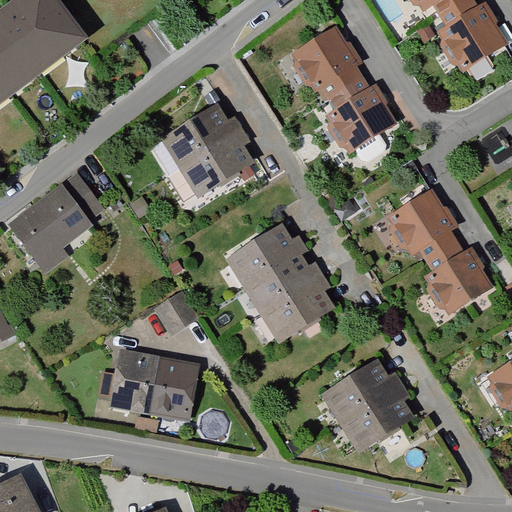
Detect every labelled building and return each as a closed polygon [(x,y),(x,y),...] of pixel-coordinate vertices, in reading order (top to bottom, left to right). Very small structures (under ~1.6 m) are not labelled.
[(42,0),(28,0),(0,21),(0,108),(79,49),(42,0)] [(405,0),(416,17),(425,12),(431,23),(463,3),(461,0),(405,0)] [(463,3),(431,23),(438,34),(431,38),(456,79),(501,51),(475,10),(470,14),(463,3)] [(331,32),(283,62),(306,99),(317,93),(323,103),(354,84),(347,72),(354,68),(331,32)] [(354,84),(323,103),(330,115),(320,121),(345,161),(392,132),(368,94),(363,98),(354,84)] [(211,115),(159,147),(177,176),(236,141),(230,129),(222,133),(211,115)] [(243,152),(236,141),(177,176),(194,202),(246,170),(237,156),(243,152)] [(72,181),(57,192),(86,232),(101,221),(72,181)] [(57,192),(1,232),(30,271),(86,232),(57,192)] [(424,198),(381,226),(405,263),(413,258),(419,268),(448,249),(441,238),(447,234),(424,198)] [(137,206),(127,212),(133,223),(144,217),(137,206)] [(286,251),(275,233),(220,268),(237,296),(291,263),(300,257),(293,246),(286,251)] [(448,249),(419,268),(424,278),(416,283),(442,324),(488,296),(464,258),(457,263),(448,249)] [(291,263),(237,296),(252,322),(316,283),(306,268),(298,274),(291,263)] [(173,270),(165,274),(170,282),(178,278),(173,270)] [(316,283),(252,322),(271,351),(326,317),(317,302),(325,297),(316,283)] [(177,301),(152,318),(168,342),(194,326),(177,301)] [(0,309),(0,342),(13,335),(0,309)] [(151,366),(113,359),(102,414),(140,421),(151,366)] [(511,364),(482,383),(506,421),(511,416),(511,364)] [(190,373),(151,366),(140,421),(181,429),(190,373)] [(371,371),(318,403),(334,431),(394,395),(388,384),(382,388),(371,371)] [(401,406),(394,395),(334,431),(350,458),(405,426),(395,409),(401,406)] [(26,511),(10,480),(0,485),(0,511),(26,511)]
